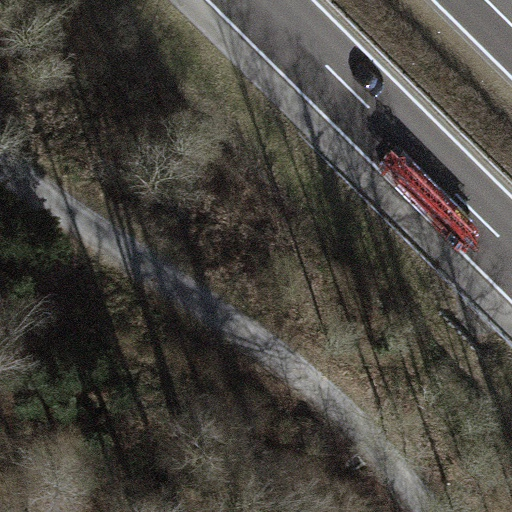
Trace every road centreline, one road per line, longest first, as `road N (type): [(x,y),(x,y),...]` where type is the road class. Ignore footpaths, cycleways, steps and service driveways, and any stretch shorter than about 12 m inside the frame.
road 1 (track): [(0,154),(108,225),(433,511)]
road 2 (motorway): [(258,0),(511,251)]
